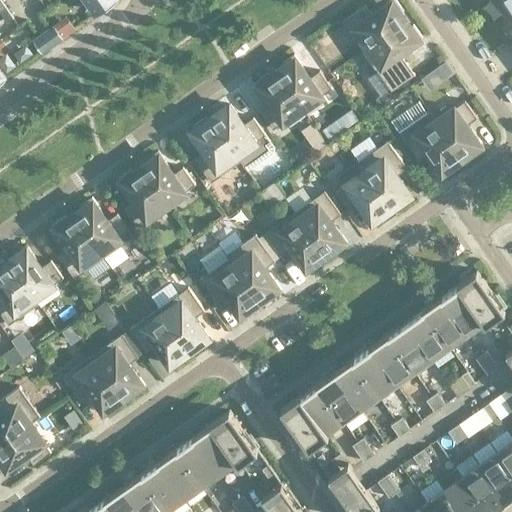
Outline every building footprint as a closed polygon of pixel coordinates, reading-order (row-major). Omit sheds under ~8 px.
[(114,0),(89,0),(98,12),(114,0)] [(370,45),(406,20),(401,13),(404,10),(397,0),(390,0),(387,3),(373,14),(366,4),(343,20),(364,50),(370,45)] [(511,0),(492,0),(511,23),(511,0)] [(14,17),(7,7),(1,11),(8,21),(14,17)] [(406,20),(370,45),(364,50),(392,91),(416,74),(401,53),(415,43),(416,43),(424,38),(414,24),(411,26),(406,20)] [(56,26),(50,30),(57,40),(63,36),(56,26)] [(47,47),(40,37),(34,41),(42,51),(47,47)] [(295,54),(282,63),(284,66),(277,71),(303,108),(332,87),(320,70),(310,77),(300,62),(301,62),(295,54)] [(446,60),(436,67),(445,78),(454,71),(446,60)] [(303,108),(277,71),(270,76),(268,73),(255,82),(260,90),(261,90),(271,104),(261,111),(274,128),(303,108)] [(466,100),(437,120),(436,121),(462,157),(469,152),(471,155),(485,146),(479,138),(478,138),(468,124),(478,117),(466,100)] [(238,154),(242,160),(241,160),(248,170),(274,152),(275,146),(254,116),(244,123),(231,104),(227,106),(225,103),(212,112),(214,116),(211,118),(237,154),(238,154)] [(458,165),(455,162),(462,157),(436,121),(437,120),(430,110),(400,131),(419,159),(429,152),(439,166),(439,167),(444,175),(458,165)] [(212,181),(241,160),(242,160),(238,154),(237,154),(211,118),(208,120),(206,116),(193,126),(195,129),(191,131),(205,151),(195,158),(212,181)] [(320,132),(309,139),(316,149),(327,141),(320,132)] [(359,161),(365,171),(366,170),(392,207),(395,205),(397,208),(410,198),(408,195),(412,193),(398,174),(408,167),(389,140),(359,161)] [(159,150),(146,159),(148,162),(141,167),(167,204),(196,183),(184,166),(174,173),(164,158),(165,158),(159,150)] [(167,204),(141,167),(134,172),(132,169),(118,178),(124,186),(125,186),(135,200),(125,207),(137,225),(167,204)] [(391,212),(389,209),(392,207),(366,170),(365,171),(337,191),(349,208),(359,201),(372,221),(376,218),(378,221),(391,212)] [(296,211),(300,217),(326,253),(333,248),(335,252),(348,242),(343,234),(342,235),(332,220),(342,213),(325,190),(296,211)] [(93,196),(79,206),(82,209),(75,214),(105,256),(134,236),(118,212),(108,219),(98,205),(98,204),(93,196)] [(321,261),(319,258),(326,253),(300,217),(296,211),(266,231),(283,255),(293,248),(303,262),(302,263),(308,271),(321,261)] [(75,277),(105,256),(75,214),(68,218),(66,215),(52,225),(58,233),(59,232),(69,247),(59,254),(75,277)] [(260,300),(267,295),(269,298),(282,289),(277,281),(276,281),(266,267),(276,260),(257,233),(226,254),(229,258),(230,257),(260,300)] [(42,266),(28,246),(25,249),(23,246),(9,255),(11,258),(9,260),(35,297),(35,296),(64,276),(52,259),(42,266)] [(255,308),(253,305),(260,300),(230,257),(229,258),(200,278),(217,301),(227,294),(237,309),(236,309),(242,317),(255,308)] [(39,302),(35,296),(35,297),(9,260),(6,262),(4,259),(0,261),(0,289),(3,293),(0,295),(0,310),(9,324),(39,302)] [(478,270),(459,283),(486,320),(485,321),(487,323),(506,310),(478,270)] [(486,320),(459,283),(448,290),(449,292),(442,297),(468,333),(485,321),(486,320)] [(159,307),(164,313),(190,349),(192,347),(194,350),(208,341),(206,338),(209,336),(195,316),(205,309),(189,286),(159,307)] [(468,333),(442,297),(435,302),(434,300),(424,308),(450,345),(468,333)] [(189,354),(187,351),(190,349),(164,313),(159,307),(130,327),(146,351),(156,344),(170,363),(173,361),(176,364),(189,354)] [(450,345),(424,308),(413,315),(414,316),(407,321),(433,358),(450,345)] [(112,310),(105,315),(112,324),(118,320),(112,310)] [(433,358),(407,321),(400,326),(399,325),(388,332),(415,370),(433,358)] [(123,332),(93,353),(123,396),(130,391),(133,394),(146,385),(140,377),(129,363),(139,356),(123,332)] [(415,370),(388,332),(378,340),(379,341),(372,346),(397,383),(415,370)] [(397,383),(372,346),(364,351),(363,350),(353,357),(380,395),(397,383)] [(487,349),(482,353),(488,361),(493,357),(487,349)] [(119,404),(117,401),(123,396),(93,353),(64,374),(80,397),(90,390),(100,405),(105,413),(119,404)] [(488,361),(482,353),(476,357),(482,365),(488,361)] [(380,395),(353,357),(342,365),(343,366),(336,371),(362,408),(380,395)] [(499,365),(493,357),(488,361),(493,369),(499,365)] [(493,369),(488,361),(482,365),(488,373),(493,369)] [(470,386),(476,382),(468,370),(462,374),(470,386)] [(362,408),(336,371),(329,376),(328,375),(318,382),(344,420),(362,408)] [(344,420),(318,382),(307,390),(308,391),(301,396),(326,433),(327,432),(344,420)] [(0,443),(31,422),(32,422),(41,415),(20,385),(0,399),(0,443)] [(511,398),(511,395),(507,389),(502,393),(508,401),(511,398)] [(438,391),(432,395),(441,407),(446,403),(438,391)] [(329,435),(327,432),(326,433),(301,396),(300,395),(281,408),(310,448),(329,435)] [(441,407),(432,395),(427,399),(435,411),(441,407)] [(492,417),(498,413),(490,401),(484,405),(492,417)] [(73,409),(65,415),(73,427),(81,421),(73,409)] [(230,409),(212,422),(238,460),(238,461),(239,463),(259,450),(230,409)] [(402,416),(397,420),(405,432),(411,428),(402,416)] [(405,432),(397,420),(391,424),(400,436),(405,432)] [(52,451),(32,422),(31,422),(0,443),(0,461),(6,470),(14,464),(13,463),(28,453),(34,463),(52,451)] [(238,460),(212,422),(201,430),(203,432),(196,437),(221,473),(238,461),(238,460)] [(460,422),(454,426),(463,438),(468,434),(460,422)] [(463,438),(454,426),(449,430),(457,442),(463,438)] [(364,436),(358,440),(364,448),(370,444),(364,436)] [(221,473),(196,437),(188,442),(187,440),(176,447),(203,485),(221,473)] [(364,448),(358,440),(353,444),(358,452),(364,448)] [(511,440),(498,450),(511,470),(511,440)] [(375,453),(370,444),(364,448),(370,457),(375,453)] [(203,485),(176,447),(166,455),(167,457),(160,462),(185,498),(203,485)] [(425,447),(419,451),(427,463),(433,459),(425,447)] [(370,457),(364,448),(358,452),(364,460),(370,457)] [(511,470),(498,450),(480,463),(505,498),(511,493),(511,470)] [(427,463),(419,451),(413,455),(422,467),(427,463)] [(324,456),(318,461),(324,469),(330,465),(324,456)] [(185,498),(160,462),(153,467),(151,465),(141,472),(168,510),(185,498)] [(359,477),(349,463),(330,476),(340,491),(354,511),(374,511),(380,507),(359,477)] [(505,498),(480,463),(462,475),(488,511),(490,511),(500,506),(498,503),(505,498)] [(271,480),(277,475),(271,467),(265,471),(271,480)] [(164,511),(168,510),(141,472),(130,480),(132,482),(125,487),(142,511),(164,511)] [(389,472),(384,476),(390,484),(395,481),(389,472)] [(488,511),(462,475),(445,488),(461,511),(488,511)] [(390,484),(384,476),(378,480),(384,488),(390,484)] [(401,489),(395,481),(390,484),(395,493),(401,489)] [(302,511),(294,500),(282,483),(263,496),(273,511),(302,511)] [(395,493),(390,484),(384,488),(390,497),(395,493)] [(142,511),(125,487),(118,492),(116,490),(106,497),(116,511),(142,511)] [(461,511),(445,488),(427,500),(435,511),(461,511)] [(244,493),(238,497),(244,506),(249,502),(244,493)] [(116,511),(106,497),(95,504),(97,507),(90,511),(89,511),(116,511)] [(244,506),(238,497),(232,501),(238,510),(244,506)] [(435,511),(427,500),(410,511),(435,511)] [(252,511),(255,510),(249,502),(244,506),(248,511),(252,511)]
